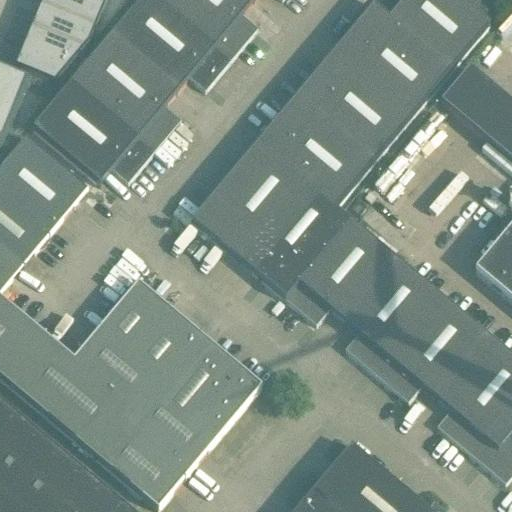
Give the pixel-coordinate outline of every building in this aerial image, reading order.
[(74,0),(45,0),(40,12),(94,34),(103,12),(74,0)] [(74,0),(103,12),(108,0),(74,0)] [(231,66),(152,0),(145,0),(110,43),(177,99),(189,84),(205,97),(231,66)] [(242,21),(259,0),(275,0),(282,5),(286,0),(152,0),(231,66),(257,35),(242,21)] [(334,215),(335,215),(489,31),(488,30),(474,18),(482,0),(387,0),(400,11),(388,24),(373,11),(256,150),(304,190),(334,215)] [(40,12),(31,34),(83,56),(88,50),(94,34),(40,12)] [(511,57),(511,25),(496,44),(511,57)] [(31,34),(15,73),(54,90),(83,56),(31,34)] [(177,99),(110,43),(71,89),(154,158),(180,127),(164,113),(177,99)] [(511,110),(469,74),(440,109),(511,169),(511,232),(474,277),(511,308),(511,110)] [(0,153),(5,147),(27,92),(0,81),(0,153)] [(154,158),(71,89),(32,135),(99,191),(112,176),(127,189),(154,158)] [(0,201),(48,242),(86,197),(87,195),(25,143),(0,173),(0,201)] [(238,267),(304,190),(256,150),(192,227),(238,267)] [(284,305),(350,228),(335,215),(334,215),(304,190),(238,267),(284,305)] [(48,242),(0,201),(0,253),(23,273),(48,242)] [(350,228),(284,305),(316,331),(329,316),(358,340),(345,356),(408,408),(421,393),(450,417),(437,433),(484,473),(490,478),(505,490),(511,481),(511,363),(426,291),(411,279),(392,263),(350,228)] [(0,253),(0,299),(9,289),(23,273),(0,253)] [(130,362),(169,316),(137,289),(99,336),(130,362)] [(0,384),(96,465),(135,418),(73,367),(73,366),(58,353),(43,341),(27,328),(13,315),(0,304),(0,384)] [(160,388),(199,341),(169,316),(130,362),(160,388)] [(160,388),(130,362),(99,336),(73,366),(73,367),(135,418),(160,388)] [(151,511),(161,511),(261,393),(199,341),(160,388),(135,418),(96,465),(151,511)] [(123,511),(0,408),(0,511),(437,511),(433,508),(429,511),(422,511),(412,503),(396,490),(351,452),(336,469),(326,481),(299,511),(123,511)]
